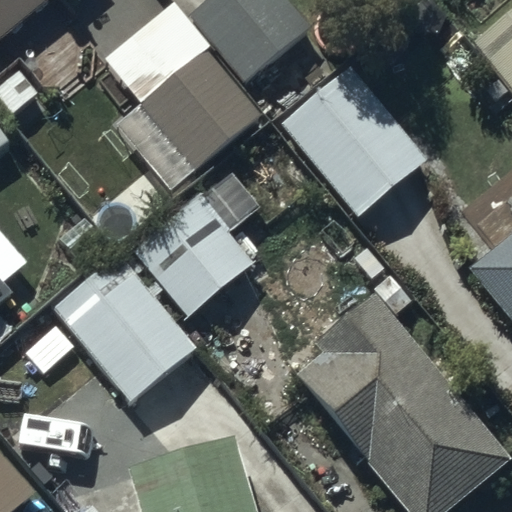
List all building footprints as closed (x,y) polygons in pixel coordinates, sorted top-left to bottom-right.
[(0,0),(0,47),(60,0),(0,0)] [(272,0),(219,0),(189,24),(241,92),(305,42),(272,0)] [(511,18),(473,50),(511,99),(511,18)] [(260,126),(204,58),(114,133),(167,197),(192,177),(195,180),(260,126)] [(278,131),(355,226),(424,170),(347,76),(278,131)] [(256,219),(221,176),(123,252),(185,327),(251,272),(227,243),(256,219)] [(0,312),(10,304),(1,293),(28,272),(0,239),(0,312)] [(511,241),(467,279),(511,333),(511,241)] [(120,262),(52,317),(130,413),(197,358),(120,262)] [(320,362),(294,382),(397,511),(458,511),(509,472),(375,305),(313,354),(320,362)] [(250,511),(232,447),(126,476),(135,511),(250,511)] [(0,511),(17,511),(33,498),(0,461),(0,511)]
